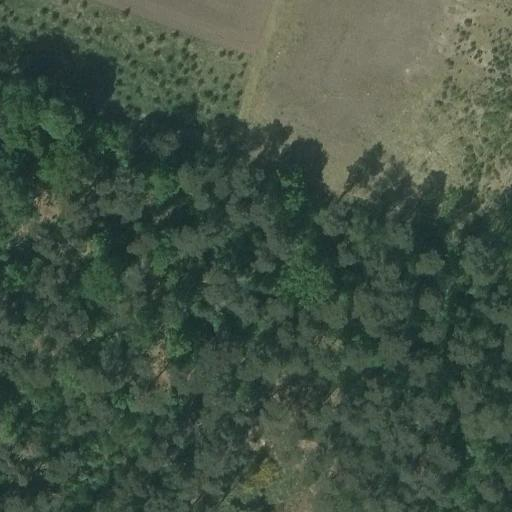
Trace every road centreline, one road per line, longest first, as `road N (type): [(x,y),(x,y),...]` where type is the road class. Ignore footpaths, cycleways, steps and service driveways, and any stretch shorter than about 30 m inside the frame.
road 1 (track): [(0,249),(93,277),(177,274),(257,291),(446,352),(457,374),(417,470),(386,511)]
road 2 (track): [(275,0),(226,145)]
